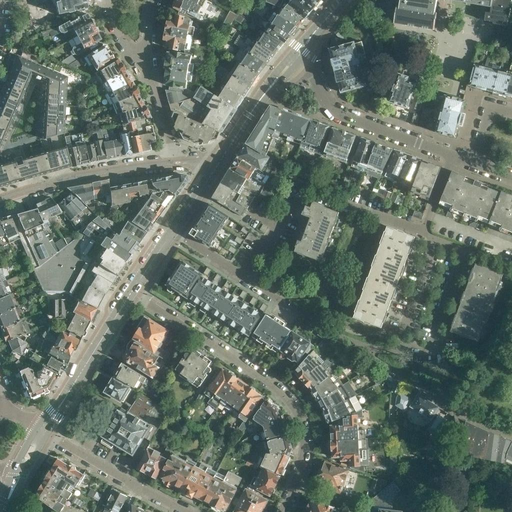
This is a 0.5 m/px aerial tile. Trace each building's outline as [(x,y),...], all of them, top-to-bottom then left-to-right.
[(51,0),(53,3),(55,3),(58,14),(67,12),(68,13),(73,12),(73,11),(87,8),(84,0),(51,0)] [(176,0),(173,5),(174,8),(178,10),(178,11),(181,12),(182,10),(183,10),(183,9),(188,12),(188,13),(199,19),(201,15),(199,14),(206,0),(176,0)] [(262,0),(284,9),(285,9),(298,14),(305,20),(313,10),(301,0),(262,0)] [(301,0),(313,10),(322,0),(321,0),(301,0)] [(435,13),(436,0),(399,0),(398,7),(397,7),(396,6),(393,24),(434,31),(437,13),(435,13)] [(448,0),(482,6),(491,7),(490,14),(485,13),(484,21),(493,22),(492,24),(507,27),(511,0),(448,0)] [(264,17),(273,23),(292,35),(298,28),(280,16),(269,9),(264,17)] [(284,9),(280,16),(298,28),(305,20),(298,14),(285,9),(284,9)] [(226,20),(232,24),(237,14),(231,10),(226,20)] [(259,26),(267,32),(285,43),(292,35),(273,23),(257,12),(255,15),(261,23),(259,26)] [(69,21),(57,27),(51,31),(53,35),(60,32),(63,33),(68,41),(72,38),(72,39),(94,27),(93,27),(94,26),(95,22),(93,20),(89,19),(86,14),(81,17),(80,16),(77,17),(77,18),(70,22),(69,21)] [(169,30),(169,31),(193,36),(194,36),(195,27),(190,26),(192,20),(185,18),(186,17),(176,15),(176,17),(176,18),(172,17),(171,22),(170,21),(168,30),(169,30)] [(48,23),(50,27),(59,22),(57,18),(48,23)] [(94,27),(72,39),(76,45),(73,47),(72,50),(74,54),(77,55),(82,52),(83,49),(85,48),(100,39),(97,34),(98,34),(98,33),(98,30),(97,28),(94,27)] [(243,32),(251,37),(253,33),(245,28),(243,32)] [(285,43),(267,32),(263,29),(255,40),(258,42),(276,53),(285,43)] [(193,36),(169,31),(167,39),(168,39),(167,45),(171,46),(171,48),(176,49),(176,50),(179,51),(179,49),(185,51),(190,52),(193,52),(194,49),(190,48),(193,36)] [(235,43),(241,47),(249,53),(249,52),(267,64),(276,53),(258,42),(257,43),(247,37),(246,39),(240,35),(237,40),(235,43)] [(333,48),(330,49),(330,50),(333,59),(332,60),(333,66),(334,66),(335,72),(364,63),(374,60),(373,58),(369,59),(367,60),(365,54),(362,42),(355,43),(355,41),(332,48),(333,48)] [(86,55),(87,56),(83,58),(89,67),(89,66),(93,72),(95,70),(96,71),(104,66),(104,64),(110,60),(110,59),(112,57),(110,53),(109,53),(106,48),(106,45),(103,44),(102,46),(90,54),(90,53),(86,55)] [(238,62),(241,64),(259,75),(267,64),(249,52),(249,53),(241,47),(234,58),(238,62)] [(165,69),(193,73),(195,64),(191,63),(192,55),(178,53),(174,52),(174,53),(169,52),(167,59),(165,61),(164,66),(165,69)] [(0,95),(0,186),(32,178),(70,166),(63,142),(67,77),(17,55),(0,95)] [(387,57),(376,60),(378,66),(389,63),(387,57)] [(118,59),(100,70),(95,73),(100,83),(124,71),(118,59)] [(364,63),(335,72),(337,76),(336,76),(338,82),(339,82),(342,91),(342,93),(352,90),(353,90),(364,87),(367,87),(367,85),(369,84),(366,73),(366,72),(365,66),(375,64),(374,60),(364,63)] [(238,62),(231,73),(252,86),(259,75),(241,64),(238,62)] [(475,65),(469,86),(477,88),(481,89),(488,68),(475,65)] [(216,72),(216,73),(225,78),(226,76),(228,77),(223,84),(244,98),(252,86),(231,73),(229,75),(228,74),(229,72),(219,66),(216,72)] [(488,68),(481,89),(485,90),(494,92),(500,71),(488,68)] [(166,79),(165,79),(164,83),(165,83),(165,84),(170,85),(169,91),(188,94),(190,90),(187,89),(188,81),(192,82),(193,73),(165,69),(165,75),(166,78),(166,79)] [(124,71),(100,83),(106,93),(130,82),(124,71)] [(500,71),(494,92),(501,94),(505,96),(511,74),(500,71)] [(408,77),(399,74),(389,102),(408,108),(416,85),(415,84),(416,81),(408,78),(408,77)] [(130,82),(106,93),(112,103),(137,93),(131,82),(130,82)] [(211,87),(208,90),(237,109),(244,98),(223,84),(218,92),(211,87)] [(223,133),(230,121),(237,109),(208,90),(202,86),(197,93),(194,98),(212,109),(203,124),(221,132),(223,133)] [(188,94),(169,91),(166,90),(170,103),(179,104),(194,98),(197,93),(195,93),(190,90),(188,94)] [(137,93),(112,103),(112,104),(116,114),(143,105),(137,94),(138,94),(137,93)] [(445,95),(441,108),(462,113),(465,101),(456,99),(457,98),(445,95)] [(179,104),(170,103),(172,111),(172,114),(173,117),(175,112),(203,124),(212,109),(194,98),(179,104)] [(417,101),(414,110),(420,112),(422,103),(417,101)] [(143,105),(116,114),(117,114),(118,114),(121,124),(144,119),(150,118),(143,105)] [(88,112),(85,106),(78,109),(81,115),(88,112)] [(271,106),(252,135),(247,143),(267,155),(269,147),(274,135),(282,110),(271,106)] [(441,108),(438,120),(459,126),(462,127),(466,114),(462,113),(441,108)] [(287,112),(288,112),(283,110),(282,110),(274,135),(269,147),(274,148),(276,144),(274,143),(275,138),(278,139),(279,137),(287,140),(296,115),(287,112)] [(175,112),(173,117),(179,129),(179,130),(180,130),(182,134),(184,136),(185,138),(188,140),(191,142),(191,143),(193,143),(205,145),(210,144),(218,140),(223,133),(221,132),(203,124),(175,112)] [(91,119),(88,113),(81,115),(83,122),(91,119)] [(296,115),(287,140),(292,142),(293,141),(301,144),(310,120),(301,117),(301,116),(297,115),(296,115)] [(144,120),(135,122),(142,152),(149,150),(150,149),(149,143),(155,142),(152,125),(146,127),(145,127),(144,120)] [(301,144),(300,147),(309,151),(311,148),(315,149),(309,166),(310,166),(316,168),(317,168),(325,145),(323,145),(327,134),(330,127),(323,125),(324,124),(310,120),(301,144)] [(437,128),(436,132),(435,132),(456,138),(459,126),(438,120),(436,128),(437,128)] [(135,122),(127,124),(133,154),(142,152),(135,122)] [(119,132),(119,135),(120,139),(124,155),(133,154),(127,124),(122,125),(124,131),(119,132)] [(354,143),(356,137),(356,136),(355,136),(349,134),(343,132),(334,129),(334,128),(331,135),(330,135),(327,143),(323,156),(345,164),(350,165),(356,148),(357,144),(354,143)] [(97,161),(106,159),(101,131),(100,130),(91,132),(92,134),(97,133),(98,141),(93,142),(94,144),(97,161)] [(101,131),(106,159),(115,157),(111,135),(110,135),(109,130),(101,131)] [(113,134),(111,135),(115,157),(124,155),(120,139),(116,140),(115,134),(113,134)] [(80,146),(76,146),(80,164),(88,162),(85,145),(84,140),(83,135),(80,136),(80,146)] [(69,136),(64,137),(71,166),(80,164),(76,146),(72,148),(71,146),(69,136)] [(359,144),(353,161),(351,167),(357,169),(359,171),(363,172),(366,172),(367,169),(368,165),(376,143),(367,140),(362,138),(359,144)] [(88,139),(84,140),(85,145),(88,162),(97,161),(94,144),(90,145),(88,139)] [(246,145),(239,157),(256,167),(256,168),(262,171),(270,176),(273,171),(265,166),(269,159),(266,157),(267,155),(247,143),(246,145)] [(368,165),(367,169),(372,171),(372,174),(372,176),(378,178),(380,177),(381,175),(383,170),(391,155),(392,155),(394,150),(376,143),(368,165)] [(393,156),(386,171),(399,176),(408,155),(400,152),(395,150),(393,156)] [(408,155),(399,176),(414,183),(423,161),(422,161),(423,160),(418,158),(418,159),(408,155)] [(239,157),(231,169),(247,179),(249,180),(251,177),(264,185),(269,176),(262,171),(256,168),(256,167),(239,157)] [(293,162),(281,157),(278,163),(291,168),(293,162)] [(423,161),(414,183),(413,186),(412,191),(414,192),(414,193),(427,197),(430,198),(441,167),(423,160),(423,161)] [(278,164),(274,170),(260,195),(270,201),(275,194),(271,191),(281,174),(283,171),(279,168),(281,165),(278,164)] [(231,169),(222,184),(235,191),(238,186),(256,195),(259,196),(265,186),(264,185),(251,177),(249,180),(247,179),(231,169)] [(453,171),(441,201),(452,205),(450,210),(452,212),(476,221),(478,221),(480,216),(502,225),(500,230),(501,231),(511,235),(511,194),(502,191),(501,193),(482,185),(483,183),(476,180),(475,182),(465,178),(466,177),(453,171)] [(176,176),(145,182),(147,194),(151,193),(152,193),(159,192),(162,191),(166,191),(174,195),(185,181),(184,176),(182,175),(176,176)] [(346,176),(342,186),(345,188),(347,188),(351,178),(346,176)] [(108,180),(100,181),(101,196),(103,206),(106,205),(105,201),(106,201),(106,196),(110,195),(109,189),(108,180)] [(100,181),(92,183),(93,198),(101,196),(100,181)] [(145,182),(127,185),(128,198),(133,197),(138,196),(138,197),(140,196),(143,195),(143,194),(147,194),(145,182)] [(92,183),(83,185),(85,201),(89,200),(93,199),(93,198),(92,183)] [(337,196),(341,187),(332,183),(328,193),(337,196)] [(222,184),(213,198),(243,217),(256,195),(238,186),(235,191),(222,184)] [(78,197),(78,198),(82,202),(85,205),(90,203),(89,200),(85,201),(83,185),(66,188),(78,197)] [(127,185),(109,189),(110,195),(111,205),(128,202),(129,202),(128,198),(127,185)] [(370,197),(372,191),(361,186),(359,193),(370,197)] [(376,192),(374,198),(387,203),(391,193),(385,190),(383,195),(376,192)] [(401,204),(405,195),(393,190),(389,198),(401,204)] [(151,193),(149,198),(159,204),(165,208),(174,195),(166,191),(162,191),(160,195),(158,198),(152,193),(151,193)] [(71,194),(64,200),(77,214),(81,210),(84,214),(87,217),(91,213),(89,211),(85,207),(76,198),(71,194)] [(159,204),(149,198),(146,196),(144,199),(141,196),(138,197),(133,197),(132,198),(142,206),(158,217),(165,208),(159,204)] [(51,197),(42,202),(50,218),(53,225),(57,223),(54,216),(62,212),(57,205),(51,197)] [(137,214),(136,214),(151,226),(158,217),(142,206),(132,198),(127,205),(134,209),(133,211),(137,214)] [(64,200),(57,205),(62,212),(69,221),(76,230),(84,221),(77,214),(64,200)] [(35,205),(36,208),(42,221),(43,224),(44,226),(48,224),(49,226),(53,225),(50,218),(42,202),(35,205)] [(321,261),(339,213),(313,203),(311,207),(306,206),(303,214),(308,216),(309,213),(313,214),(302,242),(299,241),(295,251),(321,261)] [(229,217),(209,204),(203,214),(223,227),(229,217)] [(120,214),(130,222),(146,232),(151,226),(136,214),(137,214),(133,211),(134,209),(127,205),(120,214)] [(21,213),(10,216),(11,219),(18,233),(20,238),(34,270),(39,266),(60,250),(45,230),(44,226),(43,224),(42,221),(36,208),(31,210),(32,211),(21,214),(21,213)] [(424,214),(415,210),(412,216),(422,220),(424,214)] [(223,227),(203,214),(196,224),(217,237),(223,227)] [(118,236),(120,232),(138,244),(146,232),(130,222),(127,220),(123,216),(119,223),(114,223),(106,215),(104,218),(102,220),(118,236)] [(10,216),(0,218),(0,224),(6,238),(8,241),(9,243),(20,238),(18,233),(11,219),(10,216)] [(88,224),(105,237),(131,254),(138,244),(120,232),(118,236),(102,220),(97,216),(91,221),(88,224)] [(0,224),(0,244),(3,245),(4,249),(10,247),(9,243),(8,241),(6,238),(0,224)] [(81,232),(99,245),(125,262),(131,254),(105,237),(88,224),(81,232)] [(217,237),(196,224),(190,234),(210,247),(217,237)] [(388,227),(377,257),(354,317),(381,328),(404,267),(415,237),(388,227)] [(72,239),(71,235),(64,239),(66,244),(72,239)] [(60,250),(39,266),(34,270),(44,293),(62,294),(67,294),(68,295),(69,295),(86,263),(80,260),(79,244),(66,245),(60,250)] [(98,245),(86,262),(88,264),(86,268),(108,281),(111,283),(116,275),(125,262),(98,245)] [(202,275),(181,261),(181,262),(179,261),(176,261),(173,266),(174,268),(176,270),(174,273),(195,286),(202,275)] [(476,263),(463,297),(450,332),(478,342),(504,273),(476,263)] [(79,281),(89,286),(94,289),(95,288),(105,294),(107,290),(104,287),(106,284),(108,281),(86,268),(79,281)] [(195,286),(174,273),(166,285),(169,286),(167,288),(167,291),(172,294),(175,293),(176,291),(187,298),(195,286)] [(198,303),(211,283),(204,278),(204,279),(201,277),(203,275),(202,275),(195,286),(187,298),(188,299),(189,297),(192,298),(191,299),(192,300),(198,303)] [(6,280),(0,282),(0,297),(9,294),(11,293),(8,286),(6,280)] [(71,295),(80,300),(97,308),(98,305),(97,305),(102,296),(103,296),(105,294),(95,288),(94,289),(89,286),(79,281),(71,295)] [(208,310),(221,289),(215,285),(214,285),(211,284),(212,283),(211,283),(198,303),(198,304),(199,303),(202,305),(201,306),(202,306),(208,310)] [(218,316),(231,296),(225,291),(224,292),(222,290),(222,289),(221,289),(208,310),(209,310),(212,311),(211,312),(212,312),(212,315),(216,318),(218,316)] [(9,294),(0,297),(0,313),(18,306),(19,305),(17,300),(16,301),(13,293),(11,293),(9,294)] [(228,323),(242,302),(241,302),(238,300),(231,296),(218,316),(218,319),(222,321),(224,320),(225,321),(225,320),(228,322),(228,323)] [(65,315),(65,299),(62,299),(49,299),(49,316),(57,316),(57,319),(65,319),(65,315)] [(72,312),(75,313),(90,321),(97,308),(80,300),(79,299),(72,312)] [(238,329),(252,309),(251,308),(251,309),(248,307),(248,306),(242,302),(228,323),(228,325),(232,328),(234,327),(235,327),(238,328),(238,329)] [(18,306),(0,313),(0,326),(1,328),(25,318),(23,313),(21,314),(18,306)] [(249,335),(262,316),(258,313),(252,309),(238,329),(239,329),(238,332),(242,334),(244,333),(245,334),(245,333),(249,335)] [(75,313),(72,319),(71,321),(85,329),(90,321),(75,313)] [(266,314),(262,320),(252,336),(260,341),(261,339),(270,345),(269,347),(278,353),(280,350),(280,349),(288,336),(291,331),(292,331),(266,314)] [(147,346),(146,347),(156,354),(175,366),(178,361),(158,349),(160,346),(159,345),(160,344),(164,346),(172,334),(144,316),(137,327),(140,329),(140,330),(138,331),(136,335),(136,337),(135,339),(147,346)] [(25,318),(1,328),(3,333),(1,336),(3,340),(6,340),(6,341),(8,340),(16,337),(28,332),(25,324),(27,323),(25,318)] [(71,321),(66,330),(81,337),(85,329),(71,321)] [(30,331),(54,343),(63,348),(71,352),(72,349),(74,350),(80,340),(75,338),(61,330),(56,340),(54,339),(55,338),(53,337),(53,336),(38,328),(30,331)] [(280,350),(278,353),(279,354),(281,359),(285,358),(286,358),(288,358),(293,361),(295,360),(296,359),(299,361),(305,352),(307,354),(314,346),(292,332),(291,331),(288,336),(280,349),(280,350)] [(327,335),(324,339),(316,347),(321,352),(332,341),(334,339),(327,335)] [(16,337),(8,340),(12,350),(12,351),(21,355),(21,354),(21,355),(28,358),(31,352),(24,348),(27,343),(16,337)] [(36,347),(47,353),(67,364),(69,355),(71,352),(63,348),(54,343),(42,337),(36,347)] [(146,347),(145,348),(136,342),(131,350),(127,351),(124,356),(125,360),(152,376),(151,377),(154,379),(154,378),(158,380),(163,371),(164,372),(167,368),(157,361),(160,356),(156,354),(146,347)] [(28,358),(45,367),(58,374),(61,375),(67,364),(34,347),(28,358)] [(184,358),(176,369),(176,370),(175,372),(193,384),(198,388),(199,386),(200,386),(208,375),(206,374),(207,372),(208,373),(210,372),(212,370),(211,368),(208,366),(212,361),(195,349),(191,354),(188,352),(186,353),(185,355),(186,357),(186,358),(185,359),(184,358)] [(351,350),(349,352),(342,359),(345,364),(355,357),(355,356),(358,355),(351,350)] [(12,351),(10,354),(18,360),(21,355),(21,354),(21,355),(12,351)] [(303,380),(304,380),(325,362),(314,351),(295,371),(299,375),(299,377),(301,380),(303,380)] [(15,363),(19,371),(19,372),(18,374),(19,377),(21,377),(23,380),(21,382),(24,387),(26,387),(27,389),(25,391),(27,396),(29,396),(30,398),(32,397),(33,398),(39,396),(39,394),(41,393),(33,373),(31,370),(29,368),(27,367),(19,360),(15,363)] [(31,365),(40,370),(53,387),(54,387),(61,375),(58,374),(45,367),(33,361),(31,365)] [(325,362),(304,380),(305,381),(305,383),(307,386),(309,386),(312,389),(330,376),(334,373),(335,372),(325,362)] [(367,362),(365,363),(355,370),(358,375),(370,367),(373,365),(367,362)] [(115,376),(135,388),(140,391),(144,383),(148,386),(149,386),(155,389),(158,384),(152,381),(147,378),(123,363),(119,369),(117,369),(115,373),(116,375),(115,376)] [(31,370),(33,373),(41,393),(43,395),(49,393),(53,387),(40,370),(31,365),(29,368),(31,370)] [(384,371),(373,365),(368,369),(377,384),(388,378),(391,376),(384,371)] [(219,374),(213,382),(214,382),(209,389),(205,386),(196,400),(200,403),(206,394),(212,398),(208,403),(216,409),(220,404),(223,399),(237,379),(236,378),(236,376),(233,374),(231,375),(223,369),(221,372),(219,371),(218,373),(219,374)] [(330,376),(312,389),(313,390),(312,393),(314,396),(316,396),(319,400),(342,386),(344,385),(334,373),(330,376)] [(394,386),(397,381),(391,377),(386,379),(388,382),(394,386)] [(131,388),(114,378),(106,391),(124,402),(132,389),(131,388)] [(237,379),(223,399),(220,404),(231,411),(234,407),(248,387),(237,379)] [(342,386),(319,400),(319,401),(318,402),(321,408),(323,407),(325,411),(356,395),(358,393),(355,389),(350,381),(344,385),(342,386)] [(248,387),(234,407),(231,411),(238,416),(245,421),(240,427),(244,430),(250,422),(248,420),(253,412),(254,412),(262,401),(260,400),(262,397),(255,392),(255,389),(252,387),(249,387),(248,387)] [(435,415),(438,410),(437,410),(439,407),(418,394),(417,396),(416,396),(412,402),(411,401),(412,399),(400,392),(397,397),(396,405),(405,411),(409,405),(410,406),(409,407),(431,421),(426,429),(438,436),(447,420),(444,418),(439,415),(437,417),(435,415)] [(105,436),(101,441),(112,448),(115,443),(133,453),(143,436),(152,441),(168,409),(141,393),(126,416),(119,412),(104,436),(105,436)] [(345,401),(325,411),(325,412),(324,414),(325,418),(328,419),(329,422),(339,419),(351,414),(363,408),(356,395),(345,401)] [(254,418),(253,419),(250,422),(258,428),(261,424),(264,426),(279,416),(276,413),(277,411),(276,409),(272,405),(271,403),(269,402),(267,402),(266,401),(254,418)] [(331,427),(332,440),(359,439),(366,439),(365,429),(359,429),(359,425),(359,415),(352,415),(351,414),(339,419),(339,424),(335,424),(335,426),(333,426),(331,427)] [(279,416),(264,426),(266,432),(260,433),(262,440),(288,433),(287,432),(288,430),(287,427),(286,427),(284,420),(282,419),(281,420),(279,416)] [(453,419),(449,434),(461,438),(466,421),(454,416),(453,419)] [(466,421),(461,438),(461,439),(460,452),(462,454),(468,456),(485,459),(489,432),(466,421)] [(215,433),(210,430),(206,436),(212,439),(215,433)] [(485,459),(497,462),(499,437),(489,432),(485,459)] [(288,436),(268,441),(263,443),(266,451),(271,450),(271,453),(288,455),(289,452),(291,451),(292,449),(290,443),(291,441),(291,438),(289,437),(288,436)] [(499,437),(497,462),(505,464),(506,461),(506,459),(506,458),(507,455),(506,455),(511,442),(499,437)] [(206,446),(210,449),(214,441),(210,438),(206,446)] [(359,439),(332,440),(330,441),(328,446),(330,451),(332,451),(333,456),(335,457),(337,457),(337,460),(339,460),(339,461),(350,460),(350,468),(363,472),(363,467),(369,467),(368,439),(359,439)] [(155,450),(149,447),(138,467),(139,468),(139,470),(142,472),(144,471),(150,474),(151,477),(153,478),(155,477),(157,478),(167,458),(172,449),(168,446),(162,456),(161,455),(162,453),(156,449),(155,450)] [(257,464),(261,465),(261,466),(275,472),(281,474),(281,473),(283,473),(285,469),(284,467),(286,461),(286,459),(288,455),(271,453),(267,453),(264,458),(260,457),(257,464)] [(170,461),(162,476),(166,479),(165,481),(166,484),(170,486),(174,485),(183,489),(195,465),(196,462),(188,458),(187,461),(173,454),(173,455),(171,455),(168,460),(170,461)] [(54,467),(51,471),(69,483),(75,486),(76,487),(83,477),(83,476),(84,474),(76,470),(76,467),(72,464),(69,465),(59,459),(58,460),(55,460),(53,464),(54,467)] [(334,490),(341,493),(342,493),(350,468),(347,467),(346,468),(340,467),(340,469),(331,466),(331,464),(325,462),(324,467),(320,468),(319,472),(320,477),(318,485),(325,487),(326,489),(326,491),(331,493),(332,491),(334,490)] [(195,465),(183,489),(181,492),(192,498),(194,495),(202,500),(214,477),(217,472),(201,464),(199,468),(195,465)] [(250,485),(253,486),(262,491),(270,495),(271,494),(273,494),(275,490),(274,488),(279,479),(277,476),(272,473),(273,472),(271,471),(270,471),(262,467),(257,478),(255,477),(250,485)] [(46,479),(44,483),(62,495),(61,495),(68,498),(69,499),(73,493),(71,492),(75,486),(69,483),(51,471),(49,470),(44,478),(46,479)] [(214,477),(202,500),(211,504),(210,505),(212,508),(217,511),(220,510),(222,508),(225,510),(231,499),(231,500),(235,492),(235,491),(242,478),(229,471),(226,476),(217,472),(214,477)] [(405,511),(403,511),(392,510),(394,499),(396,494),(401,491),(397,486),(400,483),(396,479),(393,481),(362,507),(356,511),(405,511)] [(62,495),(44,483),(41,484),(38,488),(39,490),(36,495),(60,511),(61,511),(65,505),(64,504),(68,498),(61,495),(62,495)] [(249,484),(247,488),(246,490),(247,490),(234,511),(261,511),(267,501),(259,496),(262,491),(253,486),(250,485),(249,484)] [(117,511),(127,497),(115,490),(104,511),(105,511),(111,511),(113,510),(116,511),(117,511)] [(84,502),(74,496),(72,501),(81,506),(84,502)] [(341,511),(335,509),(334,509),(334,507),(316,500),(315,501),(311,500),(307,510),(310,511),(341,511)] [(355,511),(362,506),(346,500),(343,507),(355,511)]
